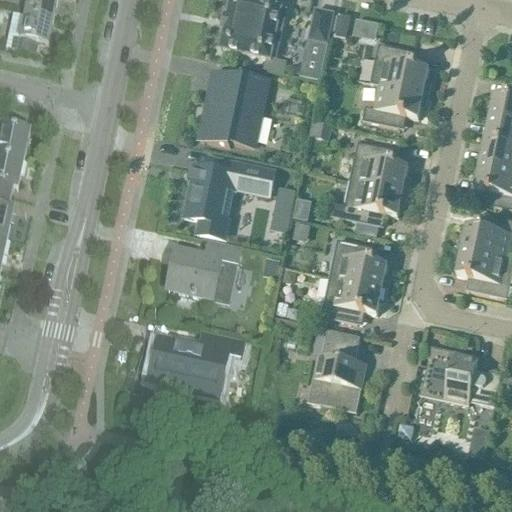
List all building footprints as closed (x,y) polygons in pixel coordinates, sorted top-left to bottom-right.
[(50,0),(29,0),(25,19),(54,26),(59,2),(50,0)] [(220,52),(220,54),(222,54),(269,64),(271,65),(272,63),(271,63),(275,46),(280,47),(284,27),(279,26),(282,13),(283,11),(281,11),(269,9),(270,4),(253,1),(252,5),(233,1),(231,0),(231,2),(228,19),(225,19),(222,35),(224,35),(221,52),(220,52)] [(310,41),(309,45),(328,49),(329,45),(329,44),(334,20),(334,19),(335,18),(334,18),(333,18),(317,15),(317,14),(315,14),(315,16),(310,40),(310,41)] [(48,50),(54,26),(25,19),(17,55),(34,59),(37,48),(48,50)] [(339,20),(334,41),(346,44),(349,31),(351,22),(343,20),(339,19),(339,20)] [(356,25),(354,37),(377,42),(379,29),(356,25)] [(308,45),(300,81),(320,85),(328,50),(308,45)] [(370,89),(378,91),(428,101),(431,87),(427,86),(429,74),(406,69),(409,56),(378,50),(370,89)] [(215,79),(201,146),(253,157),(268,86),(243,81),(242,85),(215,79)] [(425,114),(428,101),(378,91),(373,114),(365,112),(362,127),(392,133),(395,120),(418,125),(421,113),(425,114)] [(511,103),(494,100),(489,125),(511,129),(511,103)] [(511,129),(489,125),(484,147),(511,153),(511,129)] [(313,129),(310,144),(328,148),(331,133),(313,129)] [(0,130),(0,161),(24,167),(30,137),(0,130)] [(511,153),(484,147),(480,169),(511,176),(511,153)] [(358,148),(350,186),(408,199),(410,185),(406,184),(409,172),(396,170),(399,157),(358,148)] [(0,202),(5,204),(8,193),(18,195),(24,167),(0,161),(0,202)] [(194,170),(184,223),(191,225),(199,226),(198,234),(197,240),(213,243),(215,230),(215,229),(229,232),(229,228),(235,196),(266,202),(269,203),(274,177),(210,163),(208,173),(194,170)] [(511,176),(480,169),(475,195),(499,200),(496,213),(511,216),(511,176)] [(405,212),(408,199),(350,186),(342,225),(380,233),(382,220),(398,223),(401,211),(405,212)] [(0,202),(0,243),(7,245),(14,216),(3,214),(5,204),(0,202)] [(461,242),(458,255),(508,265),(508,264),(511,245),(511,226),(494,223),(491,235),(467,230),(465,243),(461,242)] [(355,231),(354,237),(377,242),(379,236),(355,231)] [(338,246),(329,284),(387,296),(390,283),(385,282),(388,270),(364,265),(367,252),(338,246)] [(177,258),(169,296),(215,306),(214,308),(228,311),(236,273),(238,274),(242,256),(209,249),(206,264),(177,258)] [(511,283),(511,265),(508,264),(508,265),(458,255),(455,269),(459,270),(457,282),(481,286),(478,299),(508,305),(511,283)] [(285,275),(283,286),(294,289),(297,277),(285,275)] [(385,309),(387,296),(329,284),(321,323),(351,329),(354,316),(377,321),(380,309),(385,309)] [(361,343),(361,342),(328,335),(328,336),(329,336),(323,360),(319,360),(314,384),(318,385),(313,408),(321,410),(357,418),(364,382),(365,378),(354,376),(360,342),(361,343)] [(151,378),(149,387),(193,397),(219,402),(228,361),(240,364),(243,348),(227,345),(203,340),(202,345),(200,353),(162,345),(158,344),(158,345),(151,378)] [(446,402),(445,406),(469,411),(470,407),(494,412),(494,413),(495,413),(502,380),(501,379),(501,380),(477,375),(479,363),(463,360),(464,360),(431,353),(424,389),(422,397),(446,402)] [(399,428),(397,443),(411,445),(413,430),(399,428)] [(474,432),(468,462),(483,465),(489,436),(474,432)]
